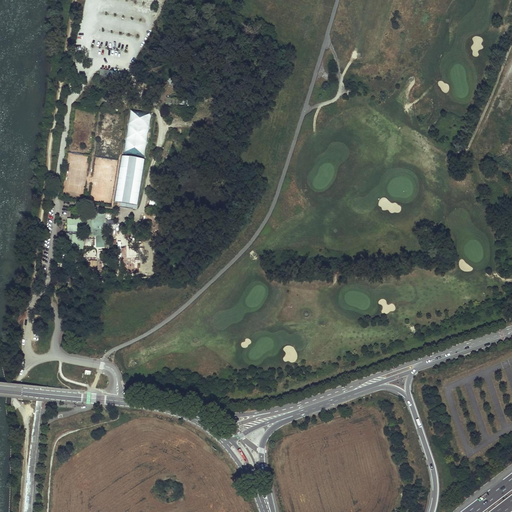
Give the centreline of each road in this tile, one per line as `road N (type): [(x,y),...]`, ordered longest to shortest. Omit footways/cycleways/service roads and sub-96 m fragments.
road 1 (secondary): [(179,411),(0,390)]
road 2 (tertiary): [(416,365),(262,414)]
